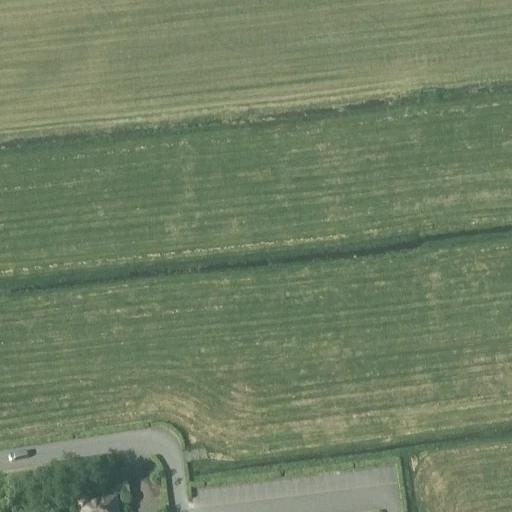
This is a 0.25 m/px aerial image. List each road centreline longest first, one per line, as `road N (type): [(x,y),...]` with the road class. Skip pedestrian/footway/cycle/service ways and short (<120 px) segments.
road 1 (unknown): [(209,511),(361,500),(383,511)]
road 2 (track): [(436,146),(421,70),(435,0)]
